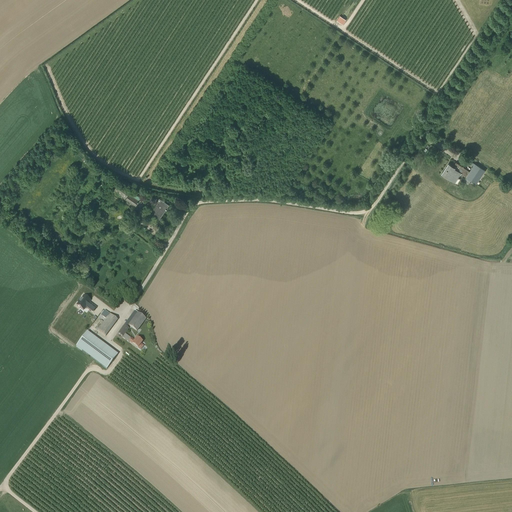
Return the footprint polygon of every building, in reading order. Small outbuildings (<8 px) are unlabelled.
[(466,177),(476,184),(485,170),(475,164),(470,172),(457,163),(455,168),(449,164),(442,174),(443,173),(448,177),(448,178),(455,182),(458,178),(459,178),(459,177),(461,173),(467,177),(466,177)] [(130,191),(113,180),(107,189),(124,200),(130,191)] [(125,200),(135,206),(140,198),(130,191),(125,200)] [(166,209),(168,206),(161,201),(160,203),(157,200),(150,210),(154,212),(152,214),(155,216),(154,217),(158,220),(165,210),(166,210),(166,209)] [(81,294),(73,305),(81,310),(83,307),(89,311),(94,306),(87,301),(88,300),(81,294)] [(137,313),(134,311),(131,315),(134,318),(128,325),(136,331),(145,319),(137,313)] [(106,319),(104,321),(97,330),(105,336),(117,320),(109,314),(106,319)] [(127,327),(124,325),(118,333),(123,336),(125,334),(128,329),(127,327)] [(87,332),(76,347),(106,370),(118,355),(104,345),(87,332)] [(132,344),(134,341),(125,334),(123,336),(122,338),(129,342),(132,344)] [(142,342),(137,338),(134,341),(132,344),(141,350),(144,346),(141,344),(142,342)]
